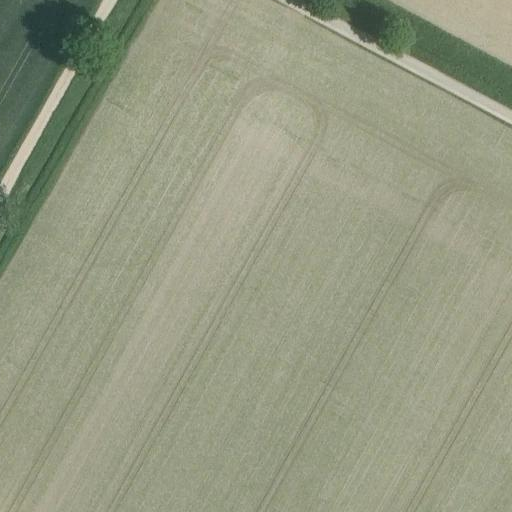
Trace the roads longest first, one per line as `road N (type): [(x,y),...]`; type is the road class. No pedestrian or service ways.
road 1 (track): [(511,115),(296,0)]
road 2 (track): [(119,0),(0,209)]
